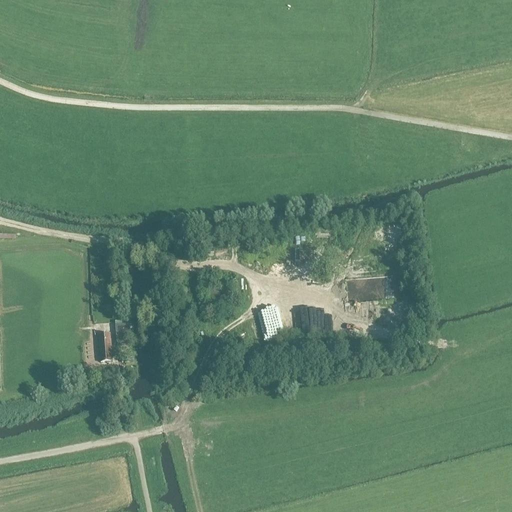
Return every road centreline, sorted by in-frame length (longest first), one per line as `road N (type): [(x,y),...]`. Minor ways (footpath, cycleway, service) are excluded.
road 1 (track): [(0,84),(33,99),(355,112),(511,138)]
road 2 (track): [(184,409),(424,383),(445,367),(456,339),(511,329)]
road 3 (track): [(220,334),(261,299),(259,283),(235,268),(180,264),(143,244),(0,219)]
road 4 (unclassified): [(163,431),(0,462)]
